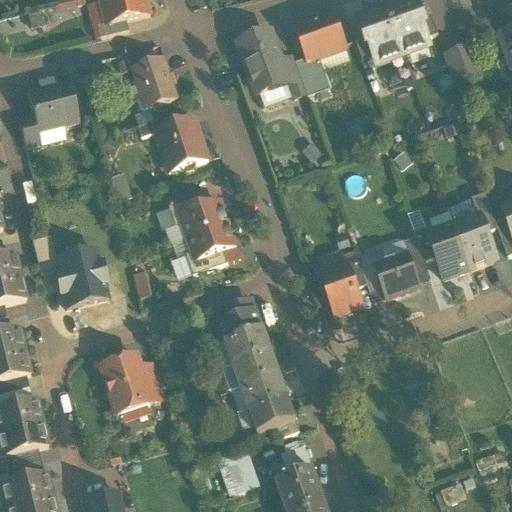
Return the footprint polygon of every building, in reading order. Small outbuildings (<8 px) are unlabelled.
[(150,19),(144,0),(99,0),(101,7),(106,28),(107,30),(126,25),(150,19)] [(411,0),(385,10),(403,58),(429,49),(426,42),(419,22),(411,0)] [(97,43),(101,42),(98,31),(106,28),(101,7),(89,9),(97,43)] [(376,68),(403,58),(385,10),(359,20),(367,41),(374,61),(376,68)] [(42,16),(27,19),(30,33),(45,30),(42,16)] [(419,22),(426,42),(438,38),(430,18),(419,22)] [(306,63),(308,67),(319,63),(345,54),(333,20),(296,34),(306,63)] [(98,31),(101,42),(129,35),(126,25),(107,30),(106,28),(98,31)] [(511,74),(511,34),(500,39),(511,74)] [(254,96),(259,99),(267,96),(269,91),(287,85),(288,84),(282,67),(273,41),(254,47),(249,45),(240,48),(239,53),(254,96)] [(355,45),(362,65),(374,61),(367,41),(355,45)] [(445,59),(455,87),(480,79),(470,50),(445,59)] [(143,70),(147,83),(169,75),(164,63),(143,70)] [(293,103),(306,98),(295,67),(294,63),(282,67),(288,84),(287,85),(293,103)] [(306,63),(295,67),(306,98),(308,102),(330,94),(319,63),(308,67),(306,63)] [(142,104),(146,116),(150,115),(179,105),(169,75),(147,83),(143,70),(131,74),(136,87),(126,90),(132,108),(137,106),(142,104)] [(37,85),(39,95),(55,91),(52,81),(37,85)] [(31,119),(36,140),(37,140),(61,134),(78,129),(68,88),(55,91),(39,95),(26,98),(31,119)] [(141,118),(146,116),(142,104),(137,106),(141,118)] [(146,116),(141,118),(135,120),(139,131),(154,126),(150,115),(146,116)] [(17,122),(24,153),(40,150),(37,140),(36,140),(31,119),(17,122)] [(374,119),(347,124),(352,149),(378,145),(374,119)] [(138,131),(142,143),(155,139),(174,132),(170,120),(154,126),(139,131),(138,131)] [(155,139),(169,178),(181,174),(182,175),(186,177),(193,175),(195,171),(195,169),(208,165),(195,125),(174,132),(155,139)] [(37,140),(40,150),(63,144),(61,134),(37,140)] [(108,141),(100,154),(113,162),(121,149),(108,141)] [(125,179),(110,183),(118,208),(133,203),(125,179)] [(479,220),(485,237),(486,237),(497,233),(495,227),(484,198),(471,203),(478,220),(479,220)] [(511,199),(500,204),(502,210),(511,206),(511,199)] [(179,208),(184,220),(207,212),(202,200),(179,208)] [(447,212),(448,217),(453,230),(478,220),(471,203),(447,212)] [(143,204),(131,208),(136,222),(147,219),(143,204)] [(511,206),(502,210),(507,223),(511,233),(511,236),(511,206)] [(183,232),(187,244),(228,229),(220,207),(207,212),(184,220),(179,208),(169,212),(170,215),(176,231),(179,233),(183,232)] [(163,236),(166,235),(176,231),(170,215),(157,219),(163,236)] [(433,237),(453,230),(448,217),(428,224),(433,237)] [(478,220),(453,230),(469,275),(496,264),(486,237),(485,237),(479,220),(478,220)] [(497,233),(498,237),(511,233),(507,223),(495,227),(497,233)] [(236,252),(228,229),(187,244),(192,256),(188,257),(186,261),(193,281),(204,277),(200,265),(223,257),(236,252)] [(443,284),(469,275),(453,230),(433,237),(434,240),(430,241),(429,238),(428,239),(427,239),(435,261),(443,284)] [(179,233),(176,231),(166,235),(171,250),(173,249),(187,244),(183,232),(179,233)] [(416,245),(422,262),(423,266),(435,261),(427,239),(428,239),(426,232),(413,237),(416,245)] [(498,237),(507,261),(511,259),(511,236),(511,233),(498,237)] [(49,243),(31,247),(40,282),(56,278),(53,268),(55,267),(49,243)] [(192,256),(187,244),(173,249),(178,265),(186,261),(188,257),(192,256)] [(403,245),(382,253),(387,266),(408,259),(405,249),(403,245)] [(408,259),(411,266),(422,262),(416,245),(405,249),(408,259)] [(370,299),(381,295),(374,276),(387,271),(385,267),(387,266),(382,253),(357,262),(367,290),(370,299)] [(315,265),(320,277),(344,269),(341,261),(340,256),(315,265)] [(346,268),(355,294),(367,290),(357,262),(355,256),(341,261),(344,269),(346,268)] [(0,286),(19,281),(13,257),(0,260),(0,286)] [(62,300),(65,315),(108,304),(104,290),(108,289),(103,270),(100,271),(96,257),(55,267),(53,268),(56,278),(57,282),(55,283),(60,301),(62,300)] [(200,265),(204,277),(227,269),(223,257),(200,265)] [(408,259),(387,266),(385,267),(387,271),(374,276),(381,295),(385,305),(408,297),(406,291),(410,289),(411,291),(419,288),(411,266),(408,259)] [(193,281),(186,261),(178,265),(171,267),(179,286),(193,281)] [(430,284),(423,266),(422,262),(411,266),(419,288),(430,284)] [(320,277),(336,322),(362,313),(355,294),(346,268),(344,269),(320,277)] [(132,281),(137,303),(153,300),(147,277),(132,281)] [(25,306),(19,281),(0,286),(0,311),(3,311),(25,306)] [(406,291),(408,297),(420,292),(419,288),(411,291),(410,289),(406,291)] [(370,299),(374,309),(385,305),(381,295),(370,299)] [(234,315),(237,321),(256,313),(253,303),(232,310),(234,315)] [(217,328),(224,348),(224,347),(263,333),(256,313),(237,321),(228,324),(217,328)] [(226,318),(228,324),(237,321),(234,315),(226,318)] [(6,323),(0,324),(0,336),(9,335),(6,323)] [(0,362),(23,357),(17,333),(9,335),(0,336),(0,362)] [(263,333),(224,347),(225,349),(229,347),(237,369),(272,357),(263,333)] [(224,374),(237,369),(229,347),(225,349),(224,347),(224,348),(216,351),(224,374)] [(29,381),(23,357),(0,362),(0,387),(25,382),(29,381)] [(237,369),(245,392),(280,379),(272,357),(237,369)] [(102,374),(117,421),(153,408),(141,374),(137,362),(102,374)] [(224,374),(231,397),(245,392),(237,369),(224,374)] [(141,374),(153,408),(166,404),(154,370),(141,374)] [(280,379),(245,392),(253,414),(288,402),(280,379)] [(0,387),(0,400),(28,393),(25,382),(0,387)] [(239,419),(253,414),(245,392),(231,397),(239,419)] [(0,412),(31,405),(28,393),(0,400),(0,412)] [(296,426),(288,402),(253,414),(261,436),(257,438),(257,440),(275,434),(295,427),(296,426)] [(0,438),(41,428),(35,404),(31,405),(0,412),(0,438)] [(253,414),(239,419),(237,420),(243,437),(254,433),(256,440),(257,440),(257,438),(261,436),(253,414)] [(191,415),(172,422),(178,439),(197,432),(191,415)] [(275,434),(279,444),(299,438),(295,427),(275,434)] [(46,452),(41,428),(0,438),(0,463),(13,461),(37,455),(46,452)] [(281,459),(290,482),(312,474),(304,452),(281,459)] [(482,479),(511,467),(511,466),(506,452),(477,464),(482,479)] [(13,461),(16,473),(40,467),(37,455),(13,461)] [(220,464),(232,501),(259,492),(246,456),(220,464)] [(43,479),(40,467),(16,473),(5,476),(8,487),(43,479)] [(204,471),(192,475),(199,496),(212,492),(204,471)] [(276,487),(285,511),(325,511),(312,474),(290,482),(276,487)] [(0,489),(0,498),(3,511),(11,511),(51,502),(45,478),(43,479),(8,487),(0,489)] [(82,511),(121,511),(118,499),(82,508),(82,511)] [(52,511),(51,502),(11,511),(52,511)]
